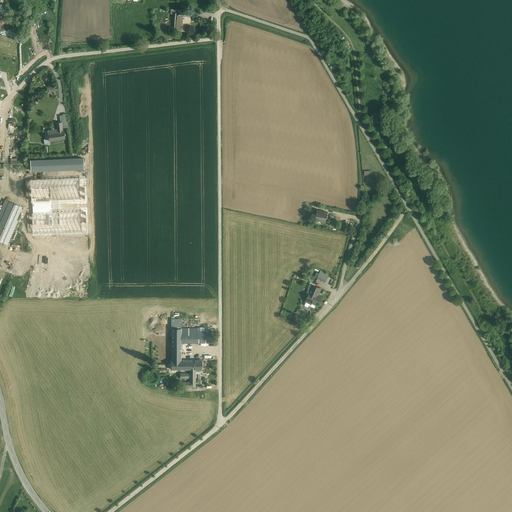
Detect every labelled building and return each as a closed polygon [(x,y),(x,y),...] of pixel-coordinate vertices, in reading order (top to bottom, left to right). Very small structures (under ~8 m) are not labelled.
[(187,16),(177,15),(177,29),(187,29),(187,16)] [(31,59),(25,66),(30,70),(35,63),(31,59)] [(66,114),(63,114),(63,115),(60,116),(60,122),(61,122),(62,128),(68,128),(66,114)] [(62,128),(61,122),(60,122),(56,123),(57,129),(48,130),(48,131),(49,141),(65,138),(64,132),(63,132),(62,128)] [(22,207),(4,199),(0,208),(0,241),(8,245),(19,221),(17,220),(22,207)] [(329,211),(318,209),(316,220),(326,222),(329,211)] [(340,224),(338,231),(348,233),(350,227),(340,224)] [(12,270),(18,245),(10,244),(4,269),(12,270)] [(329,274),(320,270),(317,277),(327,281),(329,274)] [(312,284),(305,301),(319,307),(324,296),(320,294),(322,288),(312,284)] [(172,321),(172,329),(181,329),(181,321),(172,321)] [(172,361),(181,360),(181,342),(196,342),(196,331),(196,329),(191,328),(181,329),(172,329),(172,361)] [(211,331),(196,331),(196,342),(211,342),(211,331)] [(189,370),(189,360),(181,360),(172,361),(171,361),(171,364),(171,370),(189,370)] [(189,360),(189,370),(197,370),(202,370),(202,360),(189,360)] [(153,371),(151,371),(149,371),(147,372),(146,374),(145,375),(145,377),(145,379),(146,381),(148,383),(150,383),(152,383),(154,383),(156,381),(157,379),(157,377),(157,375),(156,373),(155,372),(153,371)]
